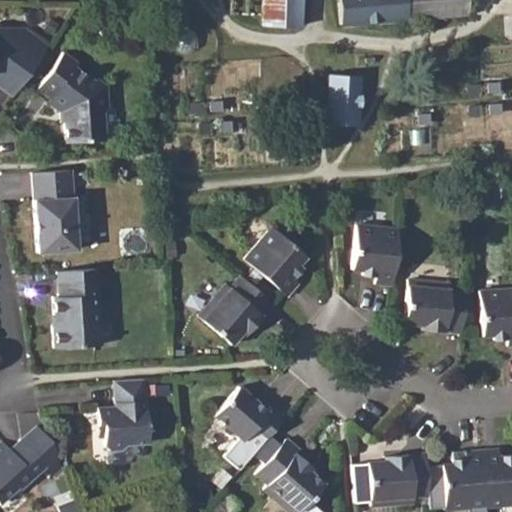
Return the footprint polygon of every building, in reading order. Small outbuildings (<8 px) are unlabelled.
[(261,0),(261,25),(298,25),(298,0),(261,0)] [(337,0),(339,24),(416,18),(465,13),(463,0),(337,0)] [(0,101),(2,103),(34,60),(8,40),(0,39),(0,101)] [(61,49),(34,85),(47,96),(44,99),(58,110),(59,123),(62,123),(64,140),(102,138),(100,110),(106,103),(105,85),(104,80),(95,74),(94,77),(72,61),(74,59),(61,49)] [(326,73),(324,124),(355,126),(358,75),(326,73)] [(58,168),(21,170),(35,247),(75,240),(67,187),(61,188),(58,168)] [(376,280),(390,282),(396,226),(352,221),(348,263),(359,265),(359,270),(376,272),(376,280)] [(273,224),(244,258),(286,295),(297,282),(291,277),(301,265),(297,262),(305,252),(273,224)] [(94,266),(57,269),(59,292),(50,292),(52,322),(49,322),(50,334),(50,336),(51,346),(100,343),(94,266)] [(440,329),(459,332),(463,289),(445,287),(446,276),(405,271),(402,313),(422,315),(421,322),(441,325),(440,329)] [(276,306),(242,277),(230,290),(222,282),(195,314),(226,342),(240,326),(245,331),(259,316),(264,321),(276,306)] [(511,285),(473,288),(476,333),(489,332),(489,337),(506,336),(506,344),(511,343),(511,285)] [(140,376),(109,378),(111,404),(95,407),(96,422),(99,422),(101,441),(108,447),(121,446),(124,442),(145,440),(140,376)] [(248,430),(261,441),(283,415),(271,404),(267,409),(239,384),(214,411),(243,436),(248,430)] [(300,447),(287,435),(253,473),(265,485),(261,488),(288,511),(326,511),(310,499),(327,481),(312,470),(316,464),(297,451),(300,447)] [(0,500),(17,485),(19,488),(43,466),(52,475),(60,467),(53,450),(41,462),(21,438),(8,449),(1,441),(0,441),(0,500)] [(495,448),(478,449),(483,505),(511,503),(511,457),(511,458),(511,453),(496,454),(495,448)] [(483,505),(478,449),(462,449),(462,456),(446,457),(446,464),(436,463),(439,508),(483,505)] [(426,496),(423,453),(388,456),(388,461),(366,463),(368,506),(409,504),(409,498),(426,496)]
